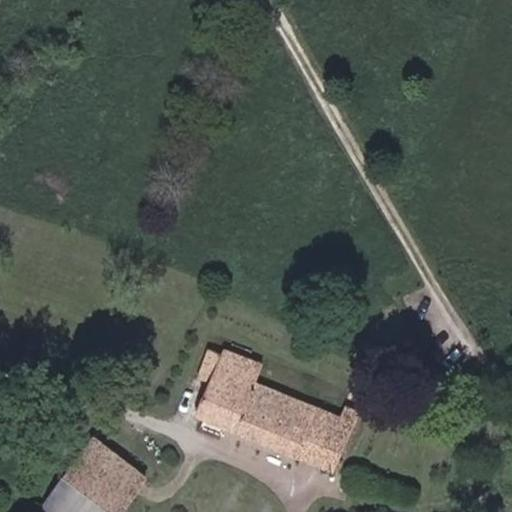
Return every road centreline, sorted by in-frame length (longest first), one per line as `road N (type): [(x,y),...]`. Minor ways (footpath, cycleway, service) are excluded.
road 1 (track): [(266,0),(470,339),(498,402),(500,444)]
road 2 (track): [(0,377),(150,417),(264,470)]
